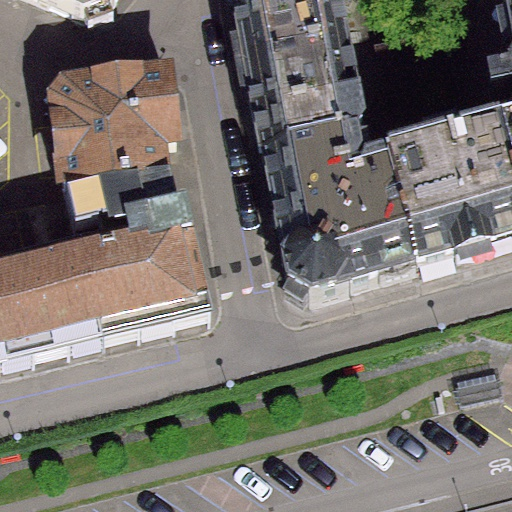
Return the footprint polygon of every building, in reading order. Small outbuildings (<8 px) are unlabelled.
[(18,0),(83,29),(111,19),(120,0),(18,0)] [(237,0),(235,17),(247,80),(347,60),(340,20),(349,0),(237,0)] [(511,4),(503,6),(511,48),(511,85),(510,88),(486,94),(490,111),(498,109),(504,139),(511,180),(511,4)] [(449,39),(376,52),(387,119),(461,107),(449,39)] [(247,80),(265,169),(356,148),(363,141),(347,60),(247,80)] [(54,114),(66,201),(164,191),(160,156),(175,153),(171,87),(69,98),(54,114)] [(511,252),(511,180),(504,139),(389,171),(386,175),(416,279),(511,252)] [(416,279),(386,175),(366,181),(362,195),(354,196),(352,186),(359,176),(356,148),(265,169),(289,298),(310,310),(416,279)] [(81,262),(103,356),(211,331),(186,221),(172,225),(164,191),(66,201),(81,262)] [(81,262),(0,280),(0,379),(103,356),(81,262)]
